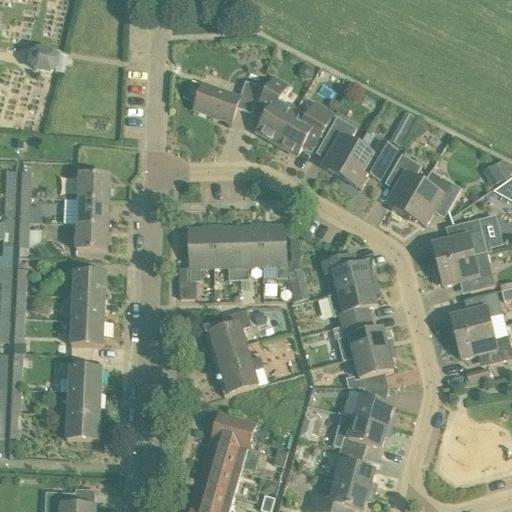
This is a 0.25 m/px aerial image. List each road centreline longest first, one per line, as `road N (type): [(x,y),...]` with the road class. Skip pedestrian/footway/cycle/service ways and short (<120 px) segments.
road 1 (residential): [(411,479),(431,421),(432,366),(392,244),(240,175),(158,181)]
road 2 (residential): [(146,511),(158,181)]
road 3 (residential): [(158,181),(159,12)]
